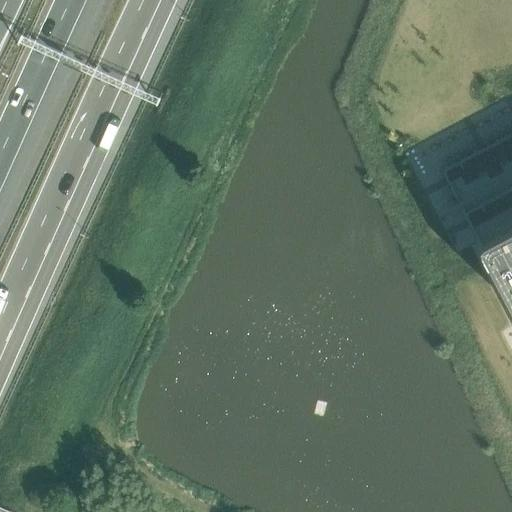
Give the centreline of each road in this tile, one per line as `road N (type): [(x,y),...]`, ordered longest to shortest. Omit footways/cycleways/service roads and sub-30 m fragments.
road 1 (track): [(295,0),(107,408),(110,438),(137,474),(209,511)]
road 2 (motorway): [(0,357),(160,0)]
road 3 (motorway): [(0,164),(76,0)]
